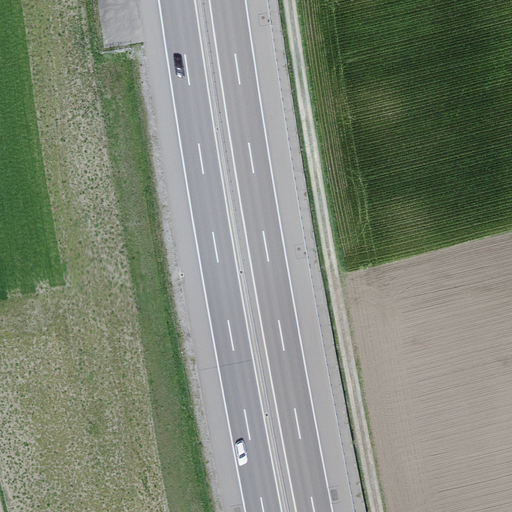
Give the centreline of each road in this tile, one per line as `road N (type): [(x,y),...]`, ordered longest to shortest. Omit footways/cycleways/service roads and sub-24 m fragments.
road 1 (motorway): [(314,511),(227,0)]
road 2 (track): [(376,511),(289,0)]
road 3 (motorway): [(176,0),(263,511)]
